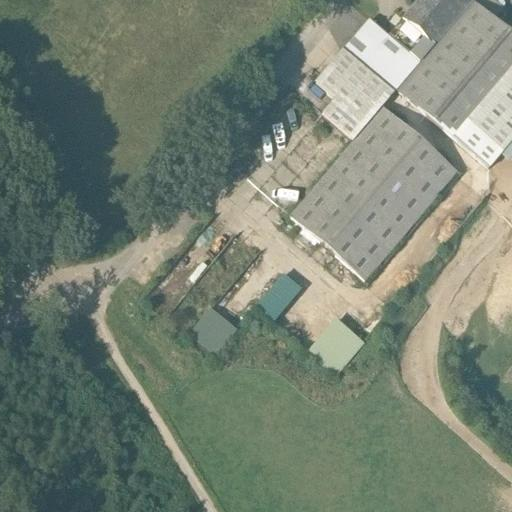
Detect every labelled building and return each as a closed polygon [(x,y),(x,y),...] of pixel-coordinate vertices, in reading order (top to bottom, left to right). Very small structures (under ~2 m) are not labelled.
[(432,49),(460,15),(441,0),(421,0),(403,23),(432,49)] [(441,0),(460,15),(470,4),(491,22),(502,10),(490,0),(441,0)] [(370,23),(343,54),(393,97),(395,94),(452,139),(488,170),(511,141),(511,39),(491,22),(470,4),(460,15),(432,49),(403,23),(389,39),(370,23)] [(393,97),(343,54),(316,86),(335,103),(322,118),(352,144),(393,97)] [(456,174),(382,111),(290,219),(364,282),(456,174)] [(209,304),(187,333),(214,354),(237,326),(209,304)]
